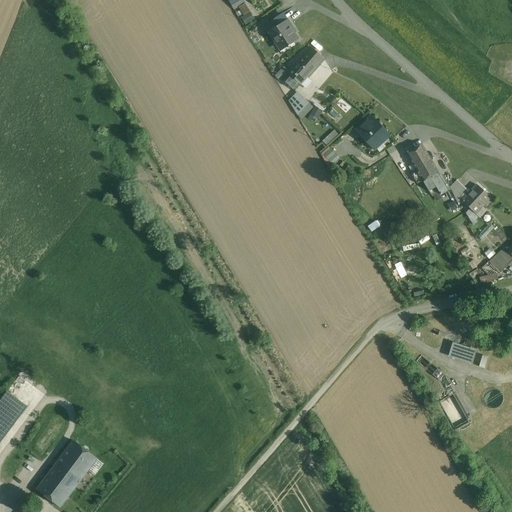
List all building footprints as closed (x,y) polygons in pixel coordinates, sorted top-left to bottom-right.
[(235,8),(242,24),(253,19),(246,3),(235,8)] [(274,19),(265,25),(269,31),(278,25),(274,19)] [(278,25),(269,31),(277,43),(278,43),(282,50),(298,40),(294,34),(297,32),(288,19),(278,25)] [(312,47),(288,73),(301,84),(324,58),(312,47)] [(301,84),(288,73),(283,79),(295,91),(301,84)] [(309,103),(297,92),(289,101),(297,115),(309,103)] [(308,116),(316,121),(324,110),(315,105),(308,116)] [(371,116),(356,130),(361,136),(366,142),(374,150),(389,135),(371,116)] [(334,129),(322,140),(326,144),(338,133),(334,129)] [(438,173),(421,144),(414,148),(415,148),(406,153),(417,171),(422,180),(423,182),(431,178),(438,173)] [(333,151),(329,147),(323,152),(327,157),(333,151)] [(422,180),(417,171),(412,174),(417,184),(422,180)] [(438,173),(431,178),(439,192),(441,195),(447,191),(450,189),(450,187),(444,176),(438,173)] [(439,192),(431,178),(423,182),(429,191),(432,196),(439,192)] [(467,190),(457,180),(450,187),(450,189),(454,196),(458,205),(462,201),(469,193),(467,190)] [(491,197),(477,185),(469,193),(462,201),(469,208),(475,213),(491,197)] [(475,213),(469,208),(466,212),(473,223),(478,216),(475,213)] [(386,229),(378,233),(384,243),(392,240),(386,229)] [(511,255),(507,250),(499,258),(507,266),(511,261),(511,255)] [(499,258),(496,255),(489,261),(500,272),(507,266),(499,258)] [(404,265),(396,266),(398,274),(405,272),(404,265)] [(497,272),(486,275),(487,281),(498,279),(497,272)] [(476,350),(453,342),(449,355),(472,363),(476,350)] [(483,355),(479,367),(485,368),(488,357),(483,355)] [(0,441),(27,407),(8,392),(0,401),(0,441)] [(73,440),(37,489),(61,507),(88,471),(97,458),(73,440)] [(97,458),(88,471),(94,475),(104,463),(97,458)]
